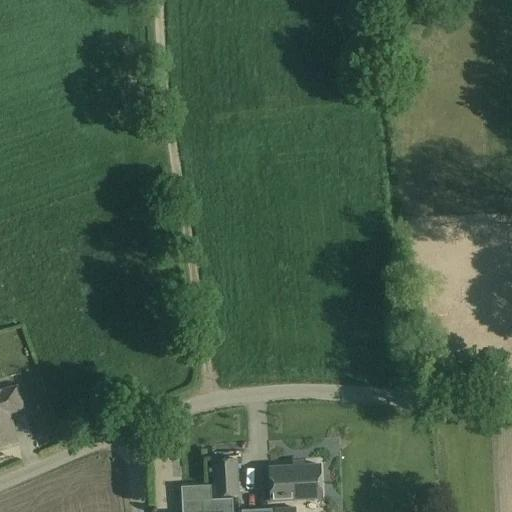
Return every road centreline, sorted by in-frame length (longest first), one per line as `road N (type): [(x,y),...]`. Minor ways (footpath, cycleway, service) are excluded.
road 1 (unclassified): [(0,484),(176,411),(255,395),(511,402)]
road 2 (track): [(213,402),(159,54),(158,0)]
